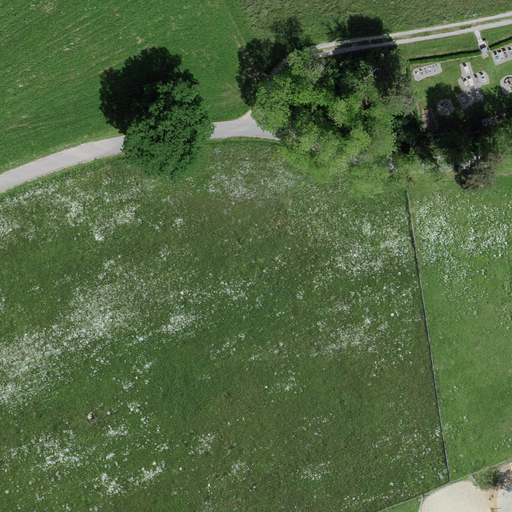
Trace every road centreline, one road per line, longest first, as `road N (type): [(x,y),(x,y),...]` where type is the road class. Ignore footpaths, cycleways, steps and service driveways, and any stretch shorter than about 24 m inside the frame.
road 1 (unclassified): [(0,181),(62,154),(167,132),(264,130),(401,165),(511,156)]
road 2 (track): [(264,130),(279,71),(309,55),(511,17)]
